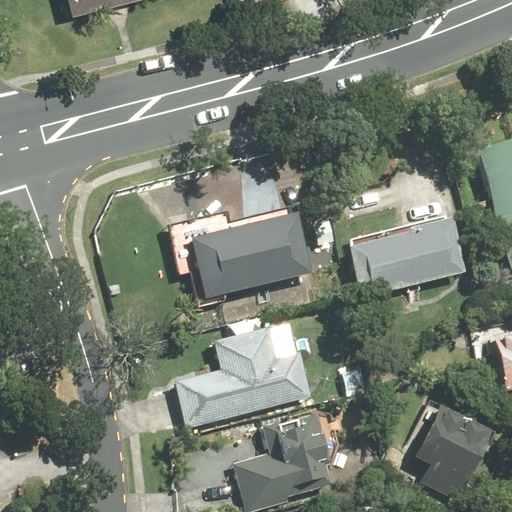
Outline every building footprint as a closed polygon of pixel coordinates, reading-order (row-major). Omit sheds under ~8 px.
[(59,0),(63,14),(120,0),(59,0)] [(511,139),(469,153),(505,272),(511,269),(511,139)] [(287,214),(181,240),(196,301),(302,275),(287,214)] [(400,235),(341,249),(353,299),(456,275),(443,219),(399,230),(400,235)] [(213,373),(168,384),(179,430),(305,400),(294,353),(269,359),(262,329),(206,343),(213,373)] [(511,331),(484,337),(496,394),(505,392),(509,410),(511,409),(511,331)] [(356,370),(336,374),(340,396),(361,392),(356,370)] [(483,432),(430,407),(406,459),(423,467),(415,483),(451,500),(483,432)] [(310,415),(256,429),(262,455),(227,464),(240,511),(251,511),(327,492),(320,466),(323,465),(310,415)]
